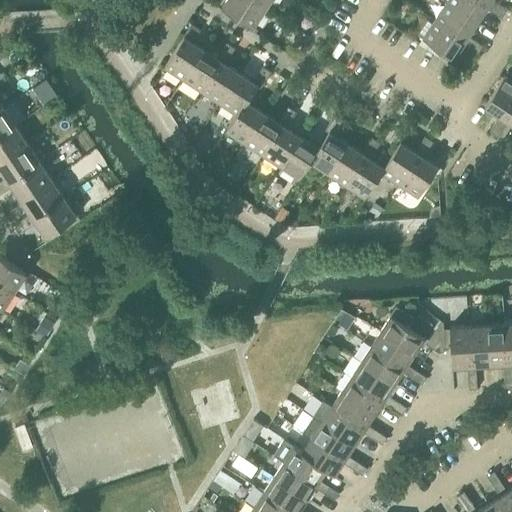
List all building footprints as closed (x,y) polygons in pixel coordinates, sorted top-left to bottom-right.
[(226,0),(223,6),(254,26),(266,7),(254,0),(226,0)] [(494,12),(500,3),(494,0),(491,0),(489,3),(485,0),(448,0),(447,1),(477,21),(487,7),(494,12)] [(477,21),(447,1),(436,19),(466,39),(468,35),(477,21)] [(500,3),(494,12),(502,17),(507,9),(500,3)] [(470,48),(476,40),(468,35),(466,39),(436,19),(423,38),(453,58),(463,43),(470,48)] [(184,78),(203,48),(193,41),(201,29),(192,23),(165,66),(184,78)] [(476,40),(470,48),(478,53),(484,45),(476,40)] [(222,50),(230,55),(236,47),(227,42),(222,50)] [(203,48),(184,78),(202,90),(221,60),(217,57),(203,48)] [(230,55),(222,50),(217,57),(221,60),(202,90),(220,102),(239,72),(226,63),(230,55)] [(258,73),(267,79),(272,71),(263,65),(258,73)] [(267,79),(258,73),(253,81),(239,72),(220,102),(237,113),(238,114),(246,100),(247,101),(258,85),(261,87),(267,79)] [(495,122),(503,128),(508,120),(504,118),(511,105),(511,79),(505,75),(485,105),(500,115),(495,122)] [(47,79),(32,88),(43,105),(58,95),(47,79)] [(245,142),(265,112),(247,101),(246,100),(238,114),(237,113),(226,130),(245,142)] [(0,135),(16,125),(4,106),(0,108),(0,135)] [(283,114),(292,119),(297,111),(288,106),(283,114)] [(265,112),(245,142),(263,154),(283,124),(278,121),(265,112)] [(331,121),(339,126),(345,118),(336,113),(331,121)] [(292,119),(283,114),(278,121),(283,124),(263,154),(281,166),(301,136),(287,127),(292,119)] [(339,126),(331,121),(325,129),(329,131),(319,147),(319,148),(311,161),(311,162),(329,173),(348,143),(335,134),(339,126)] [(503,128),(495,122),(490,130),(498,136),(503,128)] [(0,161),(28,143),(16,125),(0,135),(0,161)] [(191,127),(186,135),(193,140),(199,132),(191,127)] [(420,143),(429,149),(434,141),(425,135),(420,143)] [(301,136),(281,166),(300,178),(311,162),(311,161),(319,148),(319,147),(301,136)] [(367,144),(376,150),(381,142),(372,136),(367,144)] [(401,141),(384,166),(385,167),(381,172),(382,172),(400,184),(419,153),(415,151),(401,141)] [(0,181),(0,183),(5,191),(13,185),(10,181),(40,161),(28,143),(0,161),(0,166),(7,177),(0,181)] [(348,143),(329,173),(347,185),(366,155),(362,152),(348,143)] [(429,149),(420,143),(415,151),(419,153),(400,184),(419,196),(438,166),(424,156),(429,149)] [(376,150),(367,144),(362,152),(366,155),(347,185),(366,197),(382,172),(381,172),(385,167),(384,166),(371,157),(376,150)] [(22,199),(52,179),(40,161),(10,181),(13,185),(22,199)] [(23,218),(29,227),(37,221),(34,218),(65,197),(52,179),(22,199),(31,213),(23,218)] [(77,215),(65,197),(34,218),(37,221),(46,236),(77,215)] [(375,202),(369,211),(378,216),(383,208),(375,202)] [(281,206),(274,217),(282,222),(284,223),(291,212),(281,206)] [(29,227),(23,218),(15,224),(21,232),(29,227)] [(0,280),(14,290),(26,272),(0,254),(0,280)] [(0,306),(2,309),(14,290),(0,280),(0,306)] [(381,330),(414,352),(425,336),(410,327),(418,315),(398,303),(391,314),(381,330)] [(442,321),(426,344),(439,353),(443,352),(445,348),(444,329),(444,323),(442,321)] [(504,374),(511,373),(511,362),(508,362),(505,322),(487,324),(490,363),(503,362),(504,374)] [(490,363),(487,324),(469,325),(472,365),(476,364),(490,363)] [(450,328),(444,329),(445,348),(452,347),(452,351),(453,366),(467,365),(468,377),(477,376),(476,364),(472,365),(469,325),(450,326),(450,328)] [(414,352),(381,330),(371,345),(404,367),(407,363),(414,352)] [(412,377),(416,370),(407,363),(404,367),(371,345),(361,360),(395,382),(402,371),(412,377)] [(21,358),(14,368),(22,373),(28,363),(21,358)] [(395,382),(361,360),(351,375),(385,397),(387,393),(395,382)] [(416,370),(412,377),(422,384),(427,376),(416,370)] [(392,407),(397,400),(387,393),(385,397),(351,375),(341,390),(375,412),(382,401),(392,407)] [(477,376),(468,377),(469,389),(478,388),(477,376)] [(0,406),(9,392),(3,388),(0,392),(0,406)] [(375,412),(341,390),(332,405),(365,427),(367,424),(375,412)] [(324,400),(314,416),(322,421),(355,443),(363,431),(373,437),(377,430),(367,424),(365,427),(332,405),(324,400)] [(397,400),(392,407),(402,414),(407,406),(397,400)] [(314,416),(304,431),(312,436),(345,458),(347,454),(355,443),(314,416)] [(24,422),(15,426),(22,449),(32,445),(24,422)] [(377,430),(373,437),(383,444),(387,437),(377,430)] [(303,450),(302,451),(327,467),(326,468),(335,474),(343,462),(353,468),(357,461),(347,454),(345,458),(312,436),(303,450)] [(284,438),(274,454),(284,461),(317,482),(319,479),(326,468),(327,467),(302,451),(303,450),(284,438)] [(325,492),(329,485),(319,479),(317,482),(284,461),(274,476),(307,497),(315,486),(325,492)] [(357,461),(353,468),(363,475),(367,467),(357,461)] [(494,485),(501,480),(494,471),(487,475),(494,485)] [(237,478),(231,474),(224,485),(231,489),(237,478)] [(307,497),(274,476),(264,491),(296,511),(297,511),(300,509),(307,497)] [(501,480),(494,485),(500,495),(504,493),(511,504),(511,487),(507,490),(501,480)] [(329,485),(325,492),(335,499),(340,492),(329,485)] [(304,511),(300,509),(297,511),(296,511),(264,491),(254,506),(263,511),(304,511)] [(464,505),(471,501),(464,491),(457,495),(464,505)] [(489,503),(495,511),(511,511),(511,504),(504,493),(500,495),(489,503)] [(471,501),(464,505),(468,511),(495,511),(489,503),(477,510),(471,501)]
